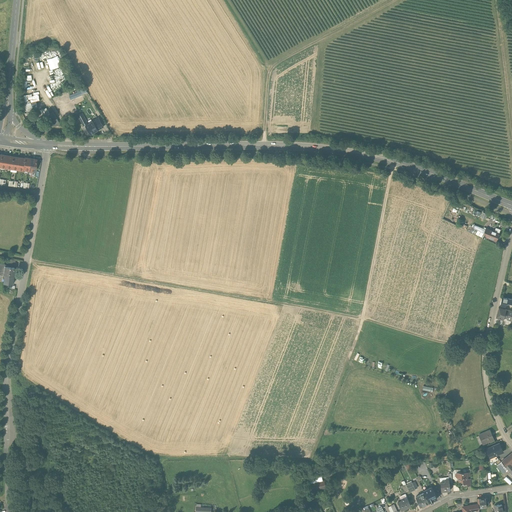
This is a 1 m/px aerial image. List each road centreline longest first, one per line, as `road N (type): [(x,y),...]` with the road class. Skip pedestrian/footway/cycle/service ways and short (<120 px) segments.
road 1 (secondary): [(511,205),(393,162),(328,149),(47,145)]
road 2 (unclassified): [(5,390),(47,145)]
road 3 (unclassified): [(511,234),(488,323),(486,369),(511,441)]
road 4 (track): [(263,145),(268,69),(225,0)]
road 5 (track): [(393,0),(268,69)]
road 6 (track): [(511,131),(497,0)]
road 7 (residential): [(33,511),(5,390)]
road 8 (unclassified): [(10,511),(5,390)]
